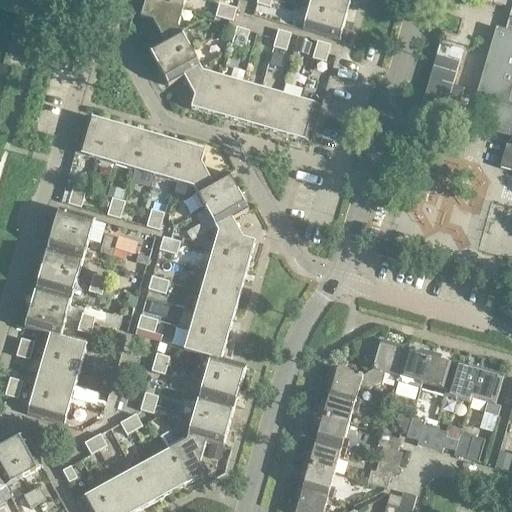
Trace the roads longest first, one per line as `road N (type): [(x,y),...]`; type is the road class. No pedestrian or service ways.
road 1 (residential): [(251,511),(299,346),(342,283),(422,0)]
road 2 (residential): [(0,376),(90,52),(108,40),(124,0)]
